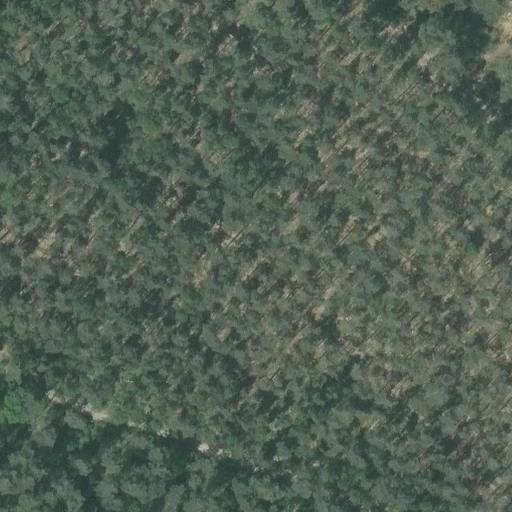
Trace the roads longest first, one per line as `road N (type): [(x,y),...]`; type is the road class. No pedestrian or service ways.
road 1 (track): [(0,365),(407,511)]
road 2 (track): [(330,0),(511,144)]
